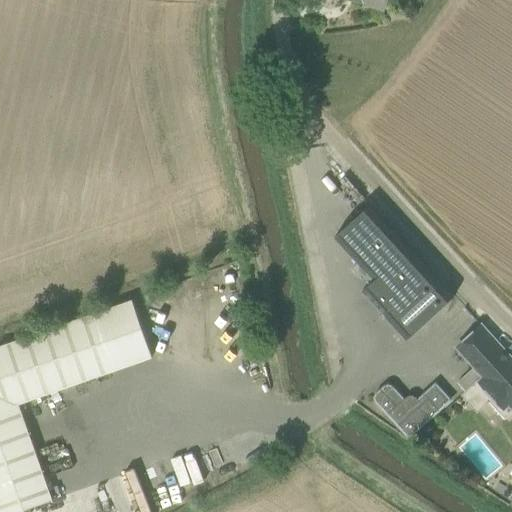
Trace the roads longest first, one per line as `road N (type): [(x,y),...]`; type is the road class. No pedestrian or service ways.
road 1 (unclassified): [(511,327),(312,114),(286,51),(284,0)]
road 2 (track): [(307,416),(339,460),(428,511)]
